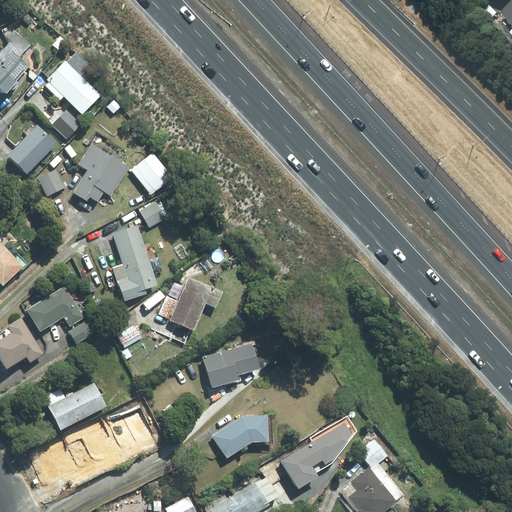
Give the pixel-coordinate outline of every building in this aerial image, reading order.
[(511,5),(503,14),(511,23),(511,5)] [(27,11),(21,17),(31,26),(36,19),(27,11)] [(0,95),(1,97),(11,85),(9,83),(24,66),(16,60),(29,44),(13,31),(4,41),(7,43),(0,51),(0,95)] [(66,61),(65,60),(44,81),(46,83),(42,87),(58,102),(61,99),(79,117),(98,97),(83,82),(94,72),(75,53),(66,61)] [(60,117),(51,125),(65,140),(74,131),(60,117)] [(55,145),(36,126),(4,158),(23,177),(55,145)] [(84,172),(70,195),(83,203),(86,198),(95,204),(101,193),(109,198),(127,168),(87,144),(74,166),(84,172)] [(150,154),(129,172),(149,196),(171,178),(150,154)] [(65,187),(54,169),(36,180),(46,198),(65,187)] [(154,203),(138,213),(147,229),(164,219),(154,203)] [(100,238),(122,303),(145,295),(144,291),(155,287),(135,226),(100,238)] [(0,288),(22,268),(0,245),(0,288)] [(160,295),(151,316),(192,334),(203,307),(212,310),(220,292),(186,277),(175,301),(160,295)] [(67,328),(83,318),(64,287),(25,312),(37,332),(61,318),(67,328)] [(7,332),(0,336),(0,368),(2,372),(23,360),(26,365),(43,356),(21,317),(4,327),(7,332)] [(97,332),(89,318),(65,332),(73,346),(97,332)] [(141,338),(133,325),(115,335),(123,349),(141,338)] [(234,378),(257,371),(250,344),(199,359),(208,390),(235,383),(234,378)] [(57,431),(104,408),(92,383),(63,398),(59,389),(40,398),(57,431)] [(139,408),(30,453),(43,485),(153,440),(139,408)] [(249,443),(265,443),(264,417),(240,416),(207,436),(223,460),(249,443)] [(276,461),(293,489),(313,477),(307,468),(317,462),(320,467),(353,447),(340,424),(276,461)] [(366,467),(346,481),(349,486),(342,490),(357,510),(353,511),(379,511),(400,497),(378,466),(388,459),(372,437),(354,451),(366,467)] [(207,507),(209,511),(255,511),(266,507),(264,503),(276,497),(262,472),(238,485),(240,489),(207,507)] [(164,511),(194,511),(187,497),(162,509),(164,511)] [(159,511),(160,500),(151,500),(150,511),(159,511)]
